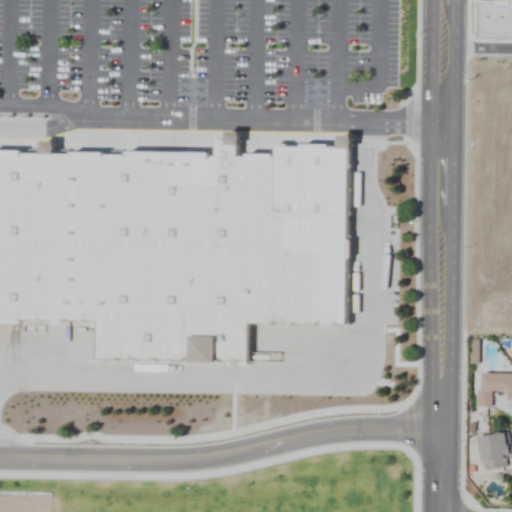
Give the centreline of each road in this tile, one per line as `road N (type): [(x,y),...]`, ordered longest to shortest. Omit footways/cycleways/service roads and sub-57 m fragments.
road 1 (tertiary): [(442,511),(448,50)]
road 2 (residential): [(443,428),(315,431),(202,463),(0,459)]
